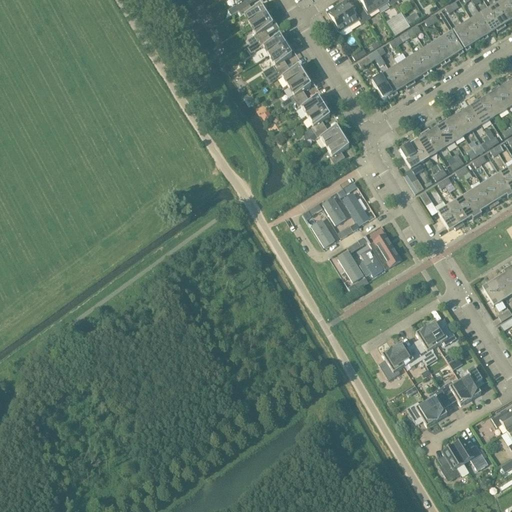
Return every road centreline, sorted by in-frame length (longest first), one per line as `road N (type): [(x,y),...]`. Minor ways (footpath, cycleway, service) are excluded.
road 1 (unclassified): [(433,511),(245,199)]
road 2 (unclassified): [(120,0),(245,199)]
road 3 (residential): [(366,136),(511,47)]
road 4 (residential): [(402,207),(324,256),(312,254),(288,214)]
road 5 (residential): [(366,136),(296,17)]
